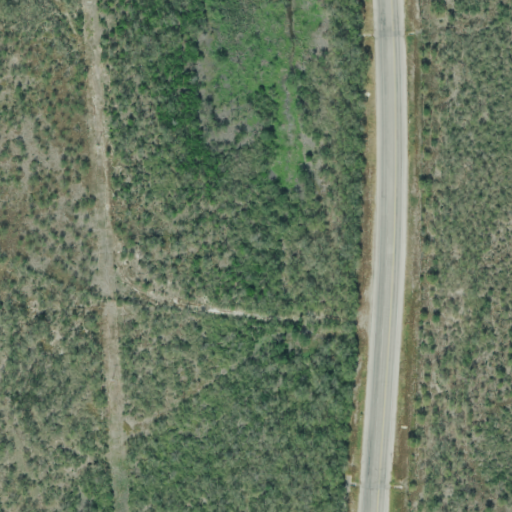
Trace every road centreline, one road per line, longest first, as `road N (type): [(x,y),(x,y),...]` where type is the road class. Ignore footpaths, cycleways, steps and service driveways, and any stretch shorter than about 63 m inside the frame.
road 1 (track): [(388,316),(260,309),(158,280),(120,232),(105,76),(51,0)]
road 2 (primary): [(375,511),(388,316),(385,0)]
